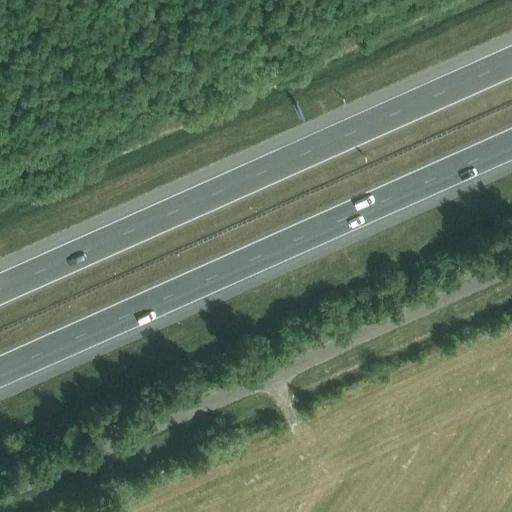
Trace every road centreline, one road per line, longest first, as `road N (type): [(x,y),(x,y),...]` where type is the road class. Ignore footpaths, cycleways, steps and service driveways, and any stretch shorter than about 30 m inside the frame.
road 1 (motorway): [(511,59),(0,287)]
road 2 (motorway): [(0,371),(511,144)]
road 3 (unclassified): [(18,511),(511,288)]
